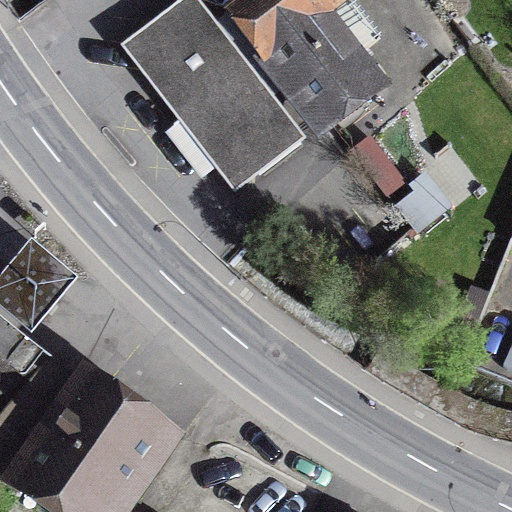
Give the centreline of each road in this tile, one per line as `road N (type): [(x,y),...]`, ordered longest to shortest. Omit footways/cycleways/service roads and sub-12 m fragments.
road 1 (secondary): [(511,511),(334,414),(242,346),(119,228),(0,77)]
road 2 (unknown): [(12,96),(121,0)]
